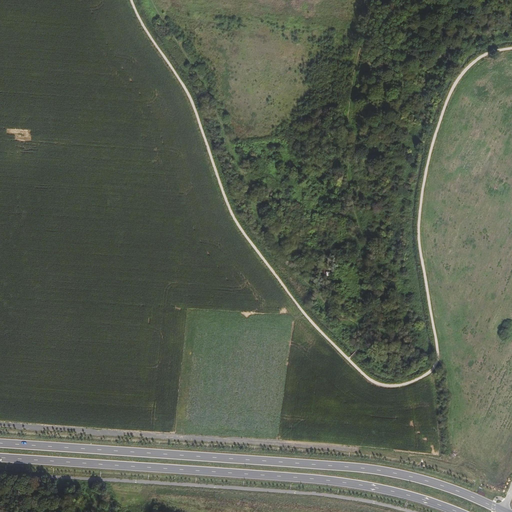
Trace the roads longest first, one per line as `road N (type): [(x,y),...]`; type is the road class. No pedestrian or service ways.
road 1 (track): [(0,425),(357,449),(467,465),(511,487)]
road 2 (primary): [(503,510),(370,470),(0,442)]
road 3 (primary): [(0,457),(305,477),(457,511)]
road 4 (track): [(511,48),(480,56),(454,83),(423,176),(418,249),(436,361),(393,386),(367,379),(346,359)]
road 5 (track): [(346,359),(233,221),(184,86),(129,0)]
